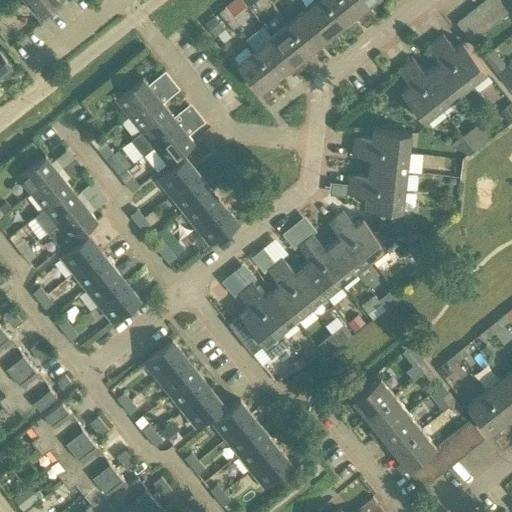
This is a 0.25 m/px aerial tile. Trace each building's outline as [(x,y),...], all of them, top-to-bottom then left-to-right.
[(26,0),(39,15),(57,0),(26,0)] [(344,23),(325,0),(315,0),(305,8),(332,43),(338,37),(334,31),(344,23)] [(352,0),(325,0),(344,23),(354,15),(359,21),(365,16),(352,0)] [(352,0),(365,16),(372,11),(367,4),(372,0),(352,0)] [(498,19),(483,0),(474,7),(489,26),(498,19)] [(506,12),(496,0),(482,0),(483,0),(498,19),(506,12)] [(511,1),(511,0),(496,0),(506,12),(511,8),(511,7),(511,6),(511,1)] [(225,20),(232,15),(225,6),(218,11),(225,20)] [(489,26),(474,7),(465,14),(480,33),(489,26)] [(305,8),(287,22),(310,50),(320,42),(325,48),(332,43),(305,8)] [(480,33),(465,14),(456,22),(471,41),(480,33)] [(238,24),(232,15),(225,20),(232,29),(238,24)] [(223,29),(213,16),(204,23),(214,36),(223,29)] [(287,22),(270,36),(298,70),(304,65),(299,59),(310,50),(287,22)] [(442,33),(435,39),(469,83),(485,71),(462,41),(453,48),(442,33)] [(270,36),(253,49),(276,77),(286,69),(291,75),(298,70),(270,36)] [(469,83),(435,39),(427,45),(439,59),(431,66),(454,95),(469,83)] [(276,77),(253,49),(236,63),(263,98),(271,92),(266,86),(276,77)] [(482,57),(494,71),(503,64),(492,49),(482,57)] [(0,50),(0,70),(10,63),(0,50)] [(412,57),(404,63),(439,107),(454,95),(431,66),(423,72),(412,57)] [(439,107),(404,63),(397,69),(408,83),(400,90),(423,119),(439,107)] [(128,115),(155,93),(142,76),(115,98),(128,115)] [(168,109),(155,93),(128,115),(141,131),(168,109)] [(511,104),(510,102),(500,110),(509,121),(511,118),(511,104)] [(168,109),(141,131),(131,138),(144,154),(153,147),(181,125),(168,109)] [(474,145),(487,136),(478,122),(464,131),(474,145)] [(194,141),(181,125),(153,147),(166,163),(194,141)] [(352,145),(408,151),(410,131),(372,127),(371,138),(353,136),(352,145)] [(92,143),(100,137),(93,129),(86,135),(92,143)] [(473,149),(462,134),(450,144),(467,153),(468,154),(474,149),(473,149)] [(107,145),(100,137),(92,143),(99,151),(107,145)] [(408,151),(352,145),(351,154),(369,156),(368,166),(406,170),(408,151)] [(31,192),(58,170),(45,154),(18,176),(31,192)] [(171,194),(198,172),(185,156),(158,178),(171,194)] [(118,175),(126,169),(119,161),(111,167),(118,175)] [(406,170),(368,166),(367,176),(349,174),(348,183),(404,190),(406,170)] [(132,177),(126,169),(118,175),(125,183),(132,177)] [(58,170),(31,192),(43,208),(34,215),(71,186),(58,170)] [(211,188),(198,172),(171,194),(183,210),(211,188)] [(404,190),(348,183),(347,193),(365,195),(363,206),(401,210),(404,190)] [(71,186),(34,215),(47,231),(56,224),(84,202),(71,186)] [(211,188),(183,210),(196,226),(223,204),(211,188)] [(84,202),(56,224),(69,241),(96,219),(84,202)] [(237,220),(223,204),(196,226),(209,242),(237,220)] [(135,223),(143,217),(136,209),(129,214),(135,223)] [(362,216),(352,223),(341,209),(333,215),(369,260),(386,246),(362,216)] [(9,223),(2,214),(0,216),(0,227),(1,229),(9,223)] [(369,260),(333,215),(326,221),(338,235),(330,241),(354,271),(369,260)] [(143,217),(135,223),(142,231),(149,225),(143,217)] [(416,233),(407,227),(402,234),(412,240),(416,233)] [(8,237),(11,242),(22,233),(19,228),(8,237)] [(311,232),(304,238),(339,283),(354,271),(330,241),(323,247),(311,232)] [(73,272),(101,250),(88,233),(60,255),(73,272)] [(339,283),(304,238),(296,244),(307,259),(300,265),(324,295),(339,283)] [(400,244),(400,249),(405,255),(412,250),(415,247),(407,238),(400,244)] [(21,253),(28,247),(22,239),(14,245),(21,253)] [(161,255),(168,248),(162,240),(154,246),(161,255)] [(35,255),(28,247),(21,253),(27,261),(35,255)] [(168,248),(161,255),(167,263),(175,257),(168,248)] [(101,250),(73,272),(86,288),(113,266),(101,250)] [(281,256),(273,262),(309,307),(324,295),(300,265),(292,271),(281,256)] [(309,307),(273,262),(265,268),(277,283),(270,289),(294,319),(309,307)] [(113,266),(86,288),(99,304),(126,282),(113,266)] [(250,281),(244,286),(279,331),(294,319),(270,289),(262,295),(250,281)] [(139,298),(126,282),(99,304),(112,320),(139,298)] [(38,300),(45,294),(39,286),(31,292),(38,300)] [(239,313),(243,318),(231,327),(251,353),(260,346),(270,358),(289,343),(279,331),(244,286),(236,292),(247,307),(239,313)] [(398,296),(392,288),(386,293),(393,301),(398,296)] [(45,294),(38,300),(44,308),(52,302),(45,294)] [(360,304),(371,318),(383,309),(372,295),(360,304)] [(8,320),(16,314),(10,307),(2,313),(8,320)] [(16,314),(8,320),(13,327),(21,320),(16,314)] [(364,322),(358,314),(349,321),(355,329),(364,322)] [(63,332),(71,326),(64,318),(57,324),(63,332)] [(492,332),(501,325),(496,319),(487,326),(492,332)] [(0,325),(0,353),(15,342),(1,325),(0,325)] [(331,335),(339,345),(353,336),(343,325),(331,335)] [(77,334),(71,326),(63,332),(70,340),(77,334)] [(492,332),(487,326),(479,333),(483,339),(492,332)] [(339,345),(331,335),(317,346),(324,354),(339,345)] [(157,377),(185,355),(172,339),(144,361),(157,377)] [(35,354),(43,347),(38,341),(29,347),(35,354)] [(15,342),(0,353),(0,381),(28,359),(15,342)] [(462,346),(453,353),(458,359),(467,352),(462,346)] [(48,354),(43,347),(35,354),(40,360),(48,354)] [(458,359),(453,353),(445,360),(450,366),(458,359)] [(198,371),(185,355),(157,377),(170,393),(198,371)] [(291,364),(295,369),(304,362),(299,356),(291,364)] [(422,372),(428,367),(421,358),(415,363),(422,372)] [(42,376),(28,359),(0,381),(0,385),(6,393),(0,397),(0,402),(3,407),(42,376)] [(443,362),(436,367),(443,376),(450,371),(443,362)] [(428,367),(422,372),(429,380),(435,375),(428,367)] [(511,367),(500,377),(511,391),(511,367)] [(198,371),(170,393),(183,409),(210,387),(198,371)] [(62,388),(70,381),(64,375),(56,381),(62,388)] [(56,393),(42,376),(3,407),(9,413),(16,407),(24,418),(56,393)] [(379,376),(351,398),(345,403),(351,411),(357,406),(365,416),(393,394),(379,376)] [(511,391),(500,377),(483,391),(506,419),(511,413),(511,391)] [(210,387),(183,409),(196,425),(223,404),(210,387)] [(72,401),(80,395),(75,388),(67,395),(72,401)] [(506,419),(483,391),(466,405),(493,439),(500,433),(495,427),(506,419)] [(122,406),(129,400),(123,392),(115,398),(122,406)] [(449,406),(456,401),(448,392),(442,397),(449,406)] [(393,394),(365,416),(374,427),(368,432),(373,438),(407,411),(393,394)] [(36,447),(74,416),(61,399),(29,424),(38,435),(30,441),(36,447)] [(226,437),(253,415),(240,399),(212,421),(226,437)] [(129,400),(122,406),(128,414),(136,408),(129,400)] [(462,409),(456,401),(449,406),(456,414),(462,409)] [(420,429),(407,411),(373,438),(378,445),(384,440),(392,451),(420,429)] [(94,428),(102,422),(97,415),(89,422),(94,428)] [(266,431),(253,415),(226,437),(238,453),(266,431)] [(74,416),(36,447),(41,454),(48,448),(57,458),(88,433),(74,416)] [(165,439),(178,429),(171,419),(158,429),(165,439)] [(469,419),(459,426),(474,445),(484,437),(469,419)] [(102,422),(94,428),(100,435),(107,429),(102,422)] [(147,438),(155,432),(148,423),(141,430),(147,438)] [(474,445),(459,426),(450,433),(466,452),(474,445)] [(434,446),(420,429),(392,451),(400,461),(394,466),(400,473),(406,469),(415,461),(424,454),(433,447),(434,446)] [(278,447),(266,431),(238,453),(251,469),(278,447)] [(155,432),(147,438),(154,446),(161,440),(155,432)] [(101,450),(88,433),(57,458),(65,469),(57,474),(63,481),(101,450)] [(450,433),(442,440),(457,459),(466,452),(450,433)] [(442,440),(434,446),(433,447),(448,466),(457,459),(442,440)] [(291,463),(278,447),(251,469),(264,485),(291,463)] [(448,466),(433,447),(424,454),(439,473),(448,466)] [(121,462),(129,456),(124,449),(116,455),(121,462)] [(115,467),(101,450),(63,481),(68,488),(75,482),(84,492),(115,467)] [(189,466),(197,460),(191,452),(183,458),(189,466)] [(439,473),(424,454),(415,461),(431,480),(439,473)] [(134,462),(129,456),(121,462),(126,469),(134,462)] [(204,468),(197,460),(189,466),(196,474),(204,468)] [(431,480),(415,461),(406,469),(421,488),(431,480)] [(128,484),(115,467),(84,492),(92,502),(84,508),(87,511),(94,511),(98,510),(97,509),(128,484)] [(137,476),(128,484),(97,509),(98,510),(99,511),(107,511),(112,509),(114,511),(128,511),(151,494),(137,476)] [(157,489),(166,483),(160,476),(152,482),(157,489)] [(166,483),(157,489),(162,496),(171,489),(166,483)] [(215,498),(223,491),(216,483),(209,489),(215,498)] [(27,487),(14,497),(23,509),(37,498),(27,487)] [(223,491),(215,498),(222,506),(229,500),(223,491)] [(151,494),(128,511),(163,511),(165,511),(151,494)] [(342,511),(340,508),(334,511),(317,511),(316,510),(314,511),(370,511),(379,505),(371,496),(351,511),(342,511)]
